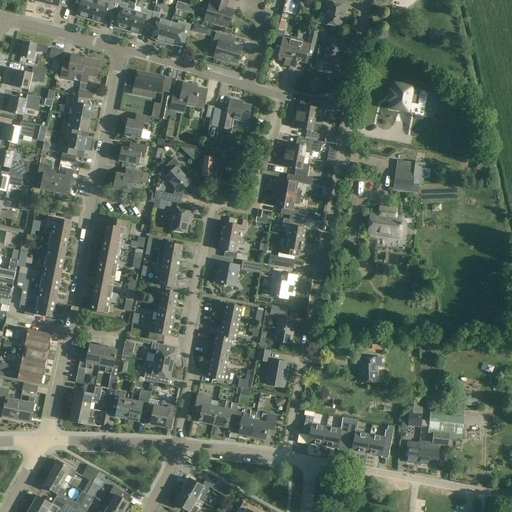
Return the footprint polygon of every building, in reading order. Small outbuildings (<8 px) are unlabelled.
[(89,19),(95,0),(79,0),(81,1),(77,15),(82,17),(82,18),(88,20),(88,19),(89,19)] [(112,14),(116,0),(115,0),(102,0),(102,2),(96,0),(95,0),(89,19),(91,20),(90,21),(96,23),(97,21),(102,23),(105,12),(112,14)] [(128,4),(116,0),(112,14),(118,16),(115,27),(116,27),(116,28),(122,30),(122,29),(127,31),(133,11),(126,9),(128,4)] [(210,3),(205,19),(228,26),(233,10),(225,8),(224,7),(226,1),(228,2),(229,1),(224,0),(213,0),(213,4),(210,3)] [(193,14),(196,7),(178,1),(176,9),(193,14)] [(320,13),(318,22),(323,23),(340,27),(345,6),(326,2),(324,9),(327,10),(326,14),(320,13)] [(164,44),(171,23),(158,19),(161,9),(159,8),(155,6),(154,12),(150,24),(155,26),(152,38),(155,39),(155,40),(156,41),(164,44)] [(406,8),(392,7),(391,16),(405,17),(411,17),(411,10),(406,10),(406,8)] [(133,11),(127,31),(133,32),(132,33),(138,35),(139,34),(140,34),(143,23),(150,25),(150,24),(154,12),(142,8),(140,13),(133,11)] [(171,23),(164,44),(173,46),(174,46),(175,45),(178,46),(182,35),(187,37),(191,25),(178,21),(177,25),(171,23)] [(194,24),(192,31),(211,35),(212,28),(194,24)] [(278,30),(275,44),(280,46),(278,56),(278,57),(278,60),(284,62),(284,65),(290,66),(296,39),(290,37),(290,40),(283,38),(285,32),(278,30)] [(445,32),(431,30),(429,40),(444,43),(445,32)] [(236,39),(216,33),(212,45),(217,47),(214,57),(237,64),(242,48),(233,45),(232,44),(231,43),(233,38),(235,39),(236,39)] [(303,40),(296,39),(290,66),(297,68),(298,61),(305,63),(310,44),(302,42),(303,40)] [(343,42),(325,39),(324,47),(326,48),(323,61),(340,64),(342,53),(341,53),(343,42)] [(48,47),(23,42),(20,56),(33,59),(35,51),(46,53),(48,47)] [(63,50),(52,48),(49,58),(61,60),(63,50)] [(63,64),(60,78),(73,81),(80,82),(82,75),(85,58),(71,55),(69,66),(63,64)] [(80,82),(77,97),(88,99),(92,99),(93,92),(86,91),(88,79),(84,78),(85,75),(96,78),(100,61),(85,58),(82,75),(80,82)] [(17,71),(14,86),(29,89),(31,81),(35,82),(37,81),(43,83),(46,70),(34,67),(32,74),(17,71)] [(137,72),(134,88),(161,93),(161,91),(169,92),(171,80),(164,79),(164,77),(137,72)] [(191,84),(183,82),(180,98),(173,96),(170,110),(184,113),(186,105),(203,108),(207,89),(196,86),(196,87),(191,86),(191,84)] [(408,111),(412,87),(395,84),(394,91),(391,91),(389,100),(392,101),(391,108),(408,111)] [(11,97),(8,112),(24,115),(25,108),(37,110),(40,98),(38,97),(27,95),(26,100),(11,97)] [(68,107),(66,115),(74,116),(89,119),(91,106),(87,106),(88,99),(77,97),(70,96),(68,107)] [(153,109),(151,118),(167,121),(171,97),(164,96),(164,99),(162,99),(159,110),(153,109)] [(223,107),(219,127),(230,129),(228,128),(229,119),(248,122),(251,105),(238,102),(239,100),(230,98),(228,109),(223,107)] [(297,104),(295,116),(315,120),(316,114),(323,115),(325,102),(312,100),(311,107),(297,104)] [(127,120),(124,135),(140,138),(142,129),(148,130),(149,125),(151,118),(136,115),(135,121),(127,120)] [(64,123),(62,134),(70,135),(80,137),(81,131),(86,132),(89,119),(74,116),(72,124),(64,123)] [(314,125),(315,120),(295,116),(293,128),(307,130),(305,137),(318,140),(321,126),(314,125)] [(35,125),(21,122),(19,127),(5,124),(1,140),(17,143),(18,135),(32,138),(35,125)] [(61,141),(58,152),(62,153),(76,156),(77,149),(82,150),(85,138),(80,137),(70,135),(68,142),(61,141)] [(286,143),(284,154),(304,158),(305,152),(312,154),(312,152),(320,153),(322,142),(314,140),(301,138),(300,145),(286,143)] [(52,147),(50,146),(51,142),(44,141),(43,149),(51,151),(52,147)] [(147,146),(132,143),(130,150),(122,148),(121,156),(120,156),(119,162),(123,163),(124,162),(143,166),(147,146)] [(0,149),(0,165),(10,168),(9,172),(23,175),(37,178),(38,173),(25,170),(26,164),(12,160),(14,153),(0,149)] [(76,157),(62,154),(61,161),(74,163),(76,157)] [(304,158),(284,154),(282,166),(296,169),(295,175),(294,176),(307,178),(310,165),(303,164),(304,158)] [(214,157),(203,156),(201,176),(219,178),(222,159),(214,158),(214,157)] [(180,164),(174,158),(163,169),(168,174),(165,177),(180,192),(191,182),(177,167),(180,164)] [(244,161),(228,159),(227,168),(243,171),(244,161)] [(425,165),(398,161),(394,190),(418,193),(419,184),(423,184),(425,165)] [(40,189),(55,192),(58,175),(50,173),(52,166),(39,164),(38,173),(37,178),(42,179),(40,189)] [(65,176),(58,175),(55,192),(68,195),(73,171),(66,169),(65,176)] [(143,172),(131,169),(129,176),(116,173),(113,189),(130,192),(132,184),(140,185),(141,182),(147,183),(149,174),(143,173),(143,172)] [(0,189),(6,191),(7,184),(21,187),(23,176),(23,175),(9,172),(9,173),(1,171),(0,175),(0,174),(0,189)] [(275,184),(273,192),(301,197),(302,191),(295,189),(296,182),(311,185),(313,179),(307,178),(294,176),(295,175),(288,174),(287,180),(281,179),(280,185),(275,184)] [(179,195),(155,191),(155,192),(154,199),(163,200),(178,203),(179,195)] [(300,204),(301,197),(273,192),(272,200),(277,201),(276,207),(282,208),(281,214),(291,216),(302,218),(305,218),(306,212),(291,209),(292,202),(300,204)] [(0,201),(0,216),(13,220),(17,220),(18,214),(14,213),(1,210),(3,202),(0,201)] [(30,203),(20,201),(18,208),(29,211),(30,203)] [(396,209),(380,207),(379,215),(371,214),(369,233),(389,236),(389,237),(399,238),(402,218),(395,217),(396,209)] [(192,212),(172,208),(171,215),(173,216),(170,230),(186,232),(189,219),(191,219),(192,212)] [(289,226),(287,236),(304,239),(306,229),(300,228),(302,218),(291,216),(291,219),(284,218),(283,225),(289,226)] [(107,224),(105,235),(122,239),(126,221),(109,217),(107,224)] [(221,236),(237,239),(239,229),(245,230),(247,220),(229,217),(228,223),(226,223),(225,226),(223,225),(221,236)] [(53,225),(52,229),(70,232),(72,221),(54,218),(53,225)] [(49,239),(68,243),(70,232),(52,229),(49,239)] [(11,233),(2,232),(0,237),(0,242),(9,244),(10,238),(11,233)] [(120,249),(122,239),(105,235),(102,246),(120,249)] [(146,250),(152,251),(155,237),(149,236),(146,250)] [(237,239),(221,236),(218,249),(225,250),(225,251),(234,253),(236,245),(242,246),(243,240),(237,239)] [(302,250),(304,239),(287,236),(285,247),(283,247),(282,253),(295,255),(296,249),(302,250)] [(68,243),(49,239),(47,250),(65,254),(68,243)] [(165,253),(180,256),(182,245),(167,242),(165,253)] [(102,246),(100,256),(118,260),(120,249),(102,246)] [(65,254),(47,250),(45,261),(63,264),(65,254)] [(180,256),(165,253),(163,264),(178,267),(180,256)] [(236,259),(242,261),(247,261),(248,255),(237,253),(236,259)] [(118,260),(100,256),(98,267),(116,270),(118,260)] [(294,260),(270,256),(269,264),(293,268),(294,260)] [(63,264),(45,261),(43,271),(61,275),(63,264)] [(247,261),(242,261),(241,270),(261,273),(263,264),(247,261)] [(238,266),(220,262),(216,282),(223,284),(225,287),(239,277),(237,273),(238,266)] [(178,267),(163,264),(161,274),(176,277),(178,267)] [(18,277),(25,279),(28,268),(20,267),(18,277)] [(116,270),(98,267),(96,278),(114,281),(116,270)] [(5,270),(0,268),(0,276),(14,279),(16,273),(5,270)] [(61,275),(43,271),(41,282),(59,286),(61,275)] [(297,276),(282,273),(280,281),(273,280),(264,278),(263,285),(272,287),(271,295),(287,298),(288,294),(294,296),(297,276)] [(174,288),(176,277),(161,274),(159,285),(174,288)] [(114,281),(96,278),(94,288),(112,292),(114,281)] [(59,286),(41,282),(39,292),(57,296),(59,286)] [(0,291),(10,293),(11,288),(0,285),(0,291)] [(112,292),(94,288),(92,299),(110,302),(112,292)] [(162,290),(160,301),(175,304),(177,293),(162,290)] [(0,291),(0,297),(9,300),(10,293),(0,291)] [(57,296),(39,292),(36,303),(54,307),(57,296)] [(108,313),(110,302),(92,299),(90,310),(108,313)] [(160,301),(158,312),(174,314),(175,304),(160,301)] [(0,310),(7,312),(9,305),(0,303),(0,310)] [(52,318),(54,307),(36,303),(34,314),(52,318)] [(224,315),(240,318),(242,307),(227,304),(224,315)] [(271,306),(267,305),(265,315),(270,316),(270,314),(287,317),(288,308),(271,306)] [(256,312),(255,321),(261,322),(263,311),(263,308),(257,307),(256,312)] [(158,312),(156,322),(172,325),(174,314),(158,312)] [(222,325),(238,328),(240,318),(224,315),(222,325)] [(19,320),(7,317),(5,324),(17,327),(19,320)] [(293,321),(279,318),(275,341),(290,343),(292,334),(291,334),(293,321)] [(170,336),(172,325),(156,322),(154,333),(150,332),(148,339),(163,342),(165,335),(170,336)] [(238,328),(222,325),(220,335),(220,336),(231,338),(231,339),(235,340),(238,328)] [(22,341),(47,346),(47,343),(50,343),(52,334),(28,329),(27,336),(24,335),(22,341)] [(229,349),(231,339),(231,338),(220,336),(220,335),(216,335),(214,346),(229,349)] [(266,340),(260,339),(259,347),(267,349),(268,344),(266,340)] [(23,354),(46,359),(48,350),(46,349),(47,346),(22,341),(21,347),(24,347),(23,354)] [(148,353),(146,360),(173,366),(175,354),(165,352),(166,345),(152,342),(150,353),(148,353)] [(99,366),(103,347),(90,345),(86,368),(92,369),(93,364),(99,366)] [(212,356),(227,359),(229,349),(214,346),(212,356)] [(116,350),(103,347),(99,366),(106,367),(105,372),(111,373),(116,350)] [(271,351),(258,348),(256,360),(269,363),(271,351)] [(45,368),(46,359),(23,354),(22,360),(18,359),(17,365),(42,371),(42,367),(45,368)] [(212,356),(210,367),(225,370),(227,359),(212,356)] [(381,365),(381,358),(361,358),(362,370),(360,370),(360,381),(377,381),(377,365),(381,365)] [(170,378),(173,366),(146,360),(145,368),(147,368),(144,380),(158,383),(159,376),(170,378)] [(287,363),(271,360),(266,384),(283,387),(287,363)] [(1,362),(0,366),(0,375),(4,376),(5,371),(9,372),(11,364),(6,363),(1,362)] [(41,374),(42,371),(17,365),(16,371),(19,372),(18,379),(41,384),(43,375),(41,374)] [(225,370),(210,367),(207,378),(229,382),(232,371),(225,370)] [(85,370),(78,369),(76,382),(83,384),(85,370)] [(253,376),(247,374),(244,389),(250,390),(253,376)] [(118,377),(111,376),(108,389),(115,391),(118,377)] [(38,386),(23,383),(22,390),(37,394),(38,386)] [(76,390),(73,406),(90,409),(92,402),(99,404),(102,388),(89,385),(88,392),(76,390)] [(3,417),(16,420),(20,401),(7,398),(9,389),(0,387),(0,401),(6,403),(3,417)] [(115,416),(127,419),(131,400),(124,398),(125,394),(114,392),(112,404),(118,405),(115,416)] [(422,395),(408,393),(406,405),(410,405),(408,426),(421,427),(423,406),(421,406),(422,395)] [(200,421),(213,424),(217,407),(210,406),(212,398),(198,395),(195,407),(202,409),(200,421)] [(471,404),(470,395),(462,395),(462,405),(471,404)] [(28,402),(20,401),(16,420),(30,422),(35,398),(29,397),(28,402)] [(147,411),(150,399),(140,397),(139,401),(131,400),(127,419),(139,421),(141,410),(147,411)] [(217,407),(213,424),(227,427),(230,414),(235,416),(236,416),(237,408),(238,405),(226,402),(224,409),(217,407)] [(149,403),(147,411),(153,412),(150,425),(164,428),(165,428),(167,417),(172,418),(175,405),(161,403),(161,406),(149,403)] [(90,409),(73,406),(69,420),(94,426),(96,418),(89,416),(90,409)] [(419,448),(418,462),(420,462),(421,465),(426,465),(427,463),(437,464),(439,449),(438,449),(439,444),(449,445),(450,434),(462,435),(464,417),(464,411),(441,408),(431,407),(430,414),(428,431),(433,432),(432,443),(424,442),(420,442),(420,443),(419,448)] [(252,436),(257,412),(237,408),(236,416),(235,416),(234,421),(241,423),(239,434),(252,436)] [(110,413),(102,411),(100,425),(107,426),(110,413)] [(276,416),(257,412),(252,436),(264,439),(266,428),(273,430),(276,416)] [(306,415),(303,434),(310,435),(308,442),(323,445),(326,427),(313,424),(314,417),(306,415)] [(326,427),(323,445),(338,448),(339,441),(346,442),(350,419),(344,418),(343,422),(342,422),(340,429),(326,427)] [(350,419),(346,442),(353,443),(352,450),(367,453),(370,435),(356,432),(357,424),(356,424),(357,420),(350,419)] [(370,435),(367,453),(381,456),(383,449),(390,450),(393,431),(394,427),(388,425),(387,430),(385,430),(384,437),(370,435)] [(406,461),(408,461),(408,463),(413,463),(414,462),(418,462),(419,448),(420,443),(408,442),(406,461)] [(50,473),(63,480),(67,474),(73,477),(76,472),(70,468),(70,467),(57,460),(50,473)] [(83,492),(87,494),(96,476),(99,471),(88,465),(82,476),(89,480),(83,492)] [(99,471),(96,476),(103,480),(106,475),(100,471),(99,471)] [(63,480),(50,473),(43,486),(56,493),(56,492),(63,496),(66,490),(59,487),(63,480)] [(189,478),(182,491),(196,499),(204,503),(207,498),(204,496),(208,489),(189,478)] [(232,487),(219,479),(213,489),(226,496),(232,487)] [(104,503),(108,506),(119,511),(127,511),(128,511),(125,510),(129,503),(127,502),(131,495),(113,486),(104,503)] [(193,504),(196,499),(182,491),(175,503),(190,511),(194,511),(198,507),(193,504)] [(37,496),(30,509),(34,511),(47,511),(48,511),(50,511),(56,511),(58,509),(51,505),(52,504),(37,496)] [(69,499),(66,505),(77,511),(80,506),(84,499),(79,496),(76,502),(75,502),(69,499)] [(236,511),(259,511),(261,509),(244,499),(236,511)] [(98,511),(119,511),(108,506),(104,503),(101,508),(98,511)]
